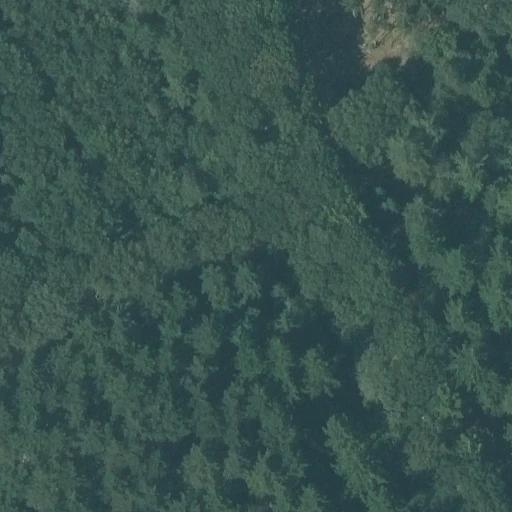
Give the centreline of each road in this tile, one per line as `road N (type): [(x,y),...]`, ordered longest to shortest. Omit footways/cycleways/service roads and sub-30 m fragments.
road 1 (track): [(231,0),(239,54),(267,127),(483,511)]
road 2 (track): [(104,0),(201,162),(89,237),(25,293),(0,331)]
road 3 (track): [(318,218),(464,390),(511,506)]
road 4 (track): [(201,162),(326,231)]
